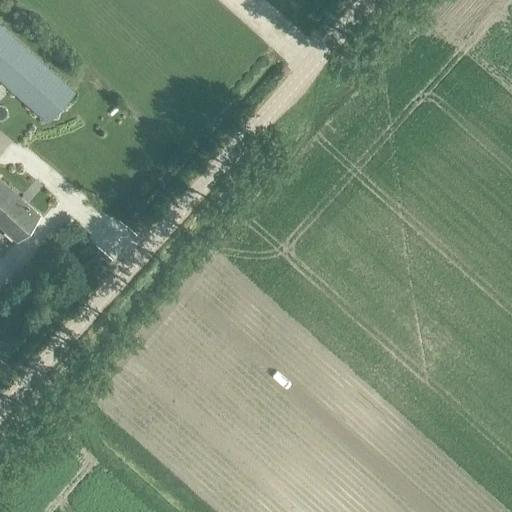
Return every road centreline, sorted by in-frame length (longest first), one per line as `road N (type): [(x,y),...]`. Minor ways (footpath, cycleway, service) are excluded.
road 1 (tertiary): [(0,407),(366,0)]
road 2 (unknown): [(144,246),(37,164),(0,155)]
